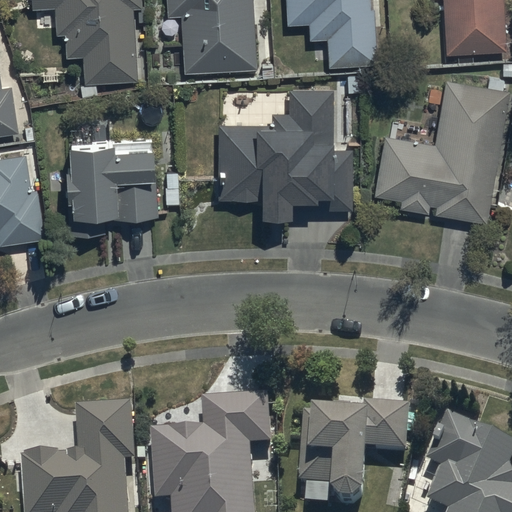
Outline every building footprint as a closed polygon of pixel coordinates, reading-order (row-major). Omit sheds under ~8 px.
[(84,83),(141,80),(137,0),(31,0),(32,9),(56,8),(57,34),(67,34),(68,56),(83,56),(84,83)] [(186,74),(257,71),(253,0),(168,0),(169,16),(182,15),(186,74)] [(330,69),(378,65),(372,0),(287,0),(289,26),(309,25),(310,41),(328,40),(330,69)] [(442,0),(445,54),(506,51),(503,0),(442,0)] [(0,137),(13,135),(0,60),(0,137)] [(373,200),(485,222),(510,91),(446,85),(434,145),(386,136),(373,200)] [(262,210),(352,210),(353,150),(334,150),(333,90),(286,91),(286,123),(217,123),(218,200),(261,200),(262,210)] [(108,221),(156,219),(152,134),(66,138),(70,236),(108,234),(108,221)] [(33,156),(0,161),(0,246),(47,239),(33,156)] [(256,511),(252,449),(272,447),(269,399),(202,404),(204,431),(153,434),(158,506),(173,504),(173,511),(256,511)] [(363,421),(303,416),(298,489),(334,492),(333,511),(347,511),(362,511),(366,453),(406,456),(410,411),(364,408),(363,421)] [(129,511),(125,464),(135,464),(131,409),(75,414),(79,458),(22,463),(26,511),(129,511)] [(441,511),(511,511),(511,484),(507,482),(511,471),(511,448),(448,420),(428,465),(444,473),(429,506),(441,511)]
